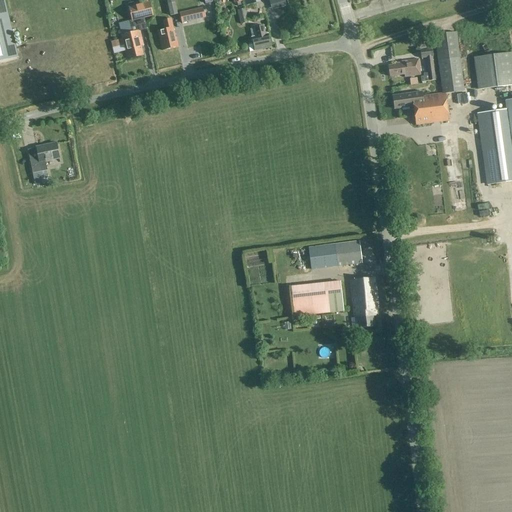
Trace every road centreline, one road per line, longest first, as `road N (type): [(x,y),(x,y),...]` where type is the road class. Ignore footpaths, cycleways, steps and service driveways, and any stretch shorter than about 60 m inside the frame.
road 1 (tertiary): [(421,511),(354,42)]
road 2 (unclassified): [(0,124),(354,42)]
road 3 (track): [(356,50),(511,1)]
